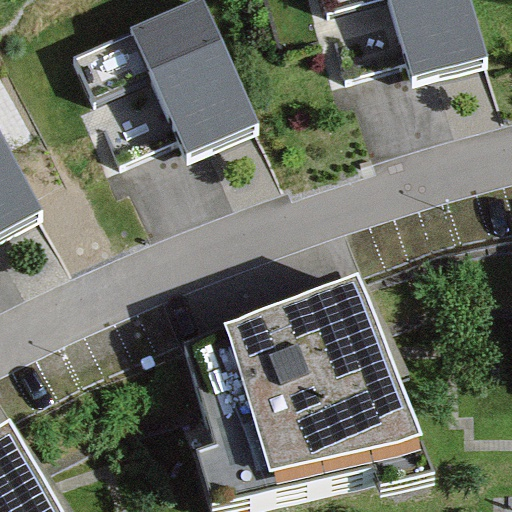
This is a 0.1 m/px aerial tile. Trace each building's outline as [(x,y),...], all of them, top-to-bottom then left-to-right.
[(469,0),(387,0),(412,87),(489,65),(469,0)] [(203,5),(131,37),(188,167),(260,135),(203,5)] [(0,137),(0,244),(44,222),(0,137)] [(419,452),(360,296),(220,349),(278,504),(419,452)] [(0,511),(54,511),(11,434),(0,440),(0,511)]
